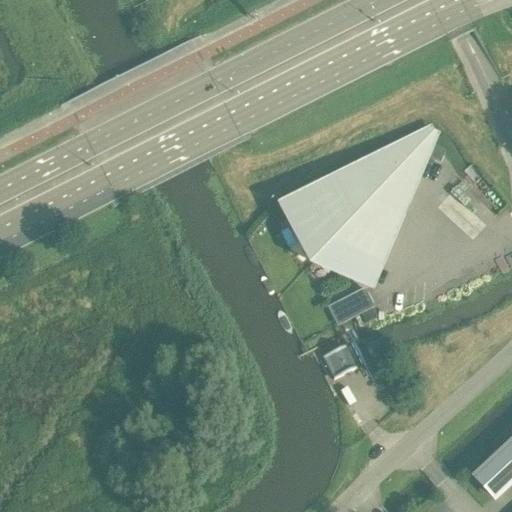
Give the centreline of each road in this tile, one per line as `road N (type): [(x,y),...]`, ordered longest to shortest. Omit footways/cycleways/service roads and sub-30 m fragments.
road 1 (secondary): [(0,241),(478,0)]
road 2 (secondary): [(377,0),(0,184)]
road 3 (residential): [(332,511),(511,352)]
